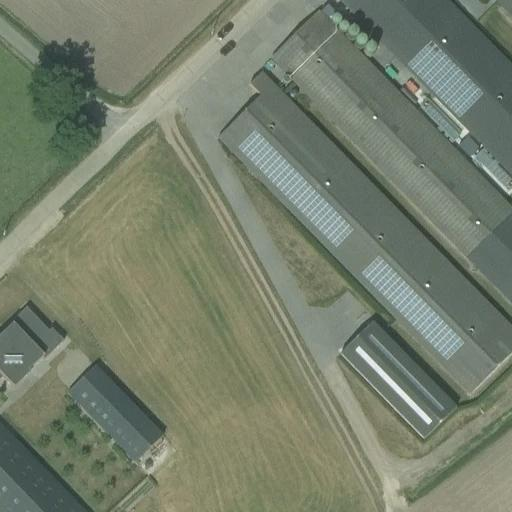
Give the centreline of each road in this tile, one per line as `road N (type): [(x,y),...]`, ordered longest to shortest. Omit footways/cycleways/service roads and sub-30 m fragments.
road 1 (unclassified): [(122,134),(261,0)]
road 2 (residential): [(0,252),(122,134)]
road 3 (unclassified): [(0,26),(122,134)]
